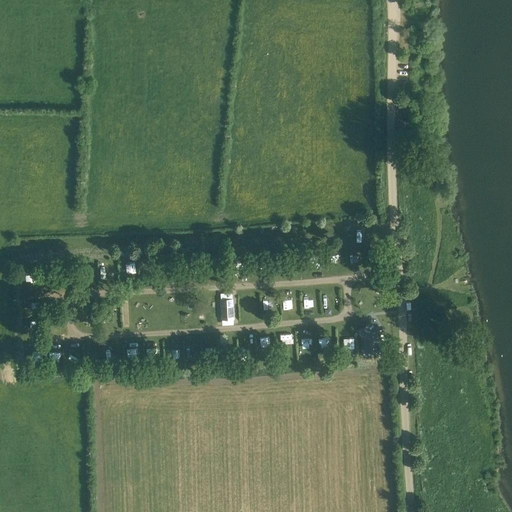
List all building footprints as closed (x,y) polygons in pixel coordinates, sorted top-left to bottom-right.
[(358,251),(348,251),(348,262),(359,261),(358,251)] [(126,259),(122,266),(130,271),(134,264),(126,259)] [(315,261),(315,271),(324,271),(324,262),(315,261)] [(110,272),(110,262),(100,262),(100,273),(110,272)] [(304,262),(294,263),(295,273),(305,273),(304,262)] [(329,272),(338,272),(338,264),(329,264),(329,272)] [(23,273),(23,288),(35,288),(35,273),(23,273)] [(221,298),(220,298),(221,319),(234,319),(233,297),(232,297),(232,292),(221,293),(221,298)] [(367,318),(355,326),(361,336),(361,346),(377,345),(376,330),(367,318)]
